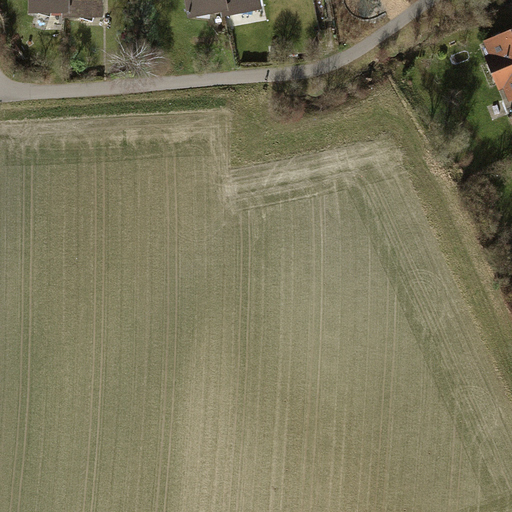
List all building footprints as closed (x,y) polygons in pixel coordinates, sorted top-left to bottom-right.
[(27,0),(28,16),(61,16),(67,16),(67,0),(27,0)] [(67,0),(67,16),(61,16),(61,20),(102,20),(101,0),(67,0)] [(182,0),(187,21),(220,14),(226,13),(223,0),(182,0)] [(223,0),(226,13),(220,14),(221,19),(261,12),(259,0),(223,0)] [(511,30),(484,43),(509,104),(511,102),(511,30)]
